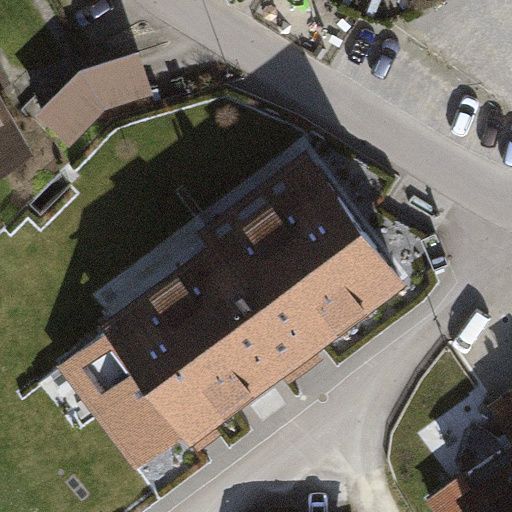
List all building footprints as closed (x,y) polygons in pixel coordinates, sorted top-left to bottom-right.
[(81,69),(38,112),(70,143),(105,109),(152,94),(139,49),(81,69)] [(0,165),(22,153),(0,112),(0,83),(4,81),(0,73),(0,165)] [(317,165),(177,271),(258,378),(398,272),(317,165)] [(192,429),(258,378),(177,271),(111,321),(114,325),(65,362),(139,459),(187,423),(192,429)] [(511,511),(511,393),(501,402),(511,417),(511,444),(431,501),(438,511),(511,511)]
